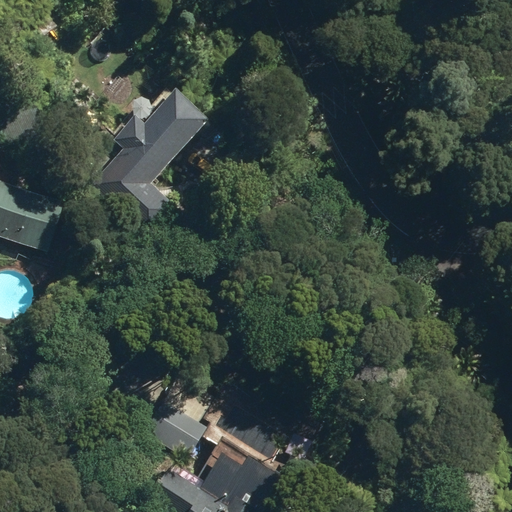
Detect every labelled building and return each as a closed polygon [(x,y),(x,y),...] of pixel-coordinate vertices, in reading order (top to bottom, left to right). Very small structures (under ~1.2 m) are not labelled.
[(70,173),(147,243),(176,211),(148,187),(203,124),(171,92),(168,97),(162,92),(150,107),(138,97),(118,119),(124,125),(115,136),(109,130),(70,173)] [(0,241),(43,256),(60,206),(0,185),(0,241)] [(26,321),(42,330),(52,312),(36,304),(26,321)] [(141,436),(187,461),(205,429),(159,403),(141,436)] [(237,471),(217,458),(197,489),(162,468),(142,500),(161,511),(261,511),(280,483),(243,460),(237,471)]
